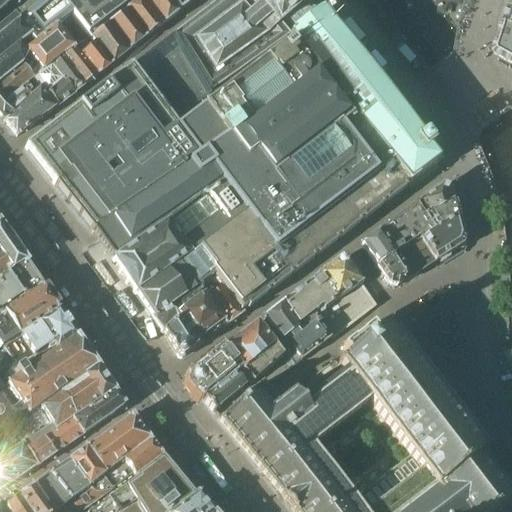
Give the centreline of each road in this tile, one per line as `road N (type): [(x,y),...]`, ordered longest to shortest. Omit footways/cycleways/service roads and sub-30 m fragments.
road 1 (residential): [(511,430),(469,157),(438,103),(351,0)]
road 2 (residential): [(251,511),(0,178)]
